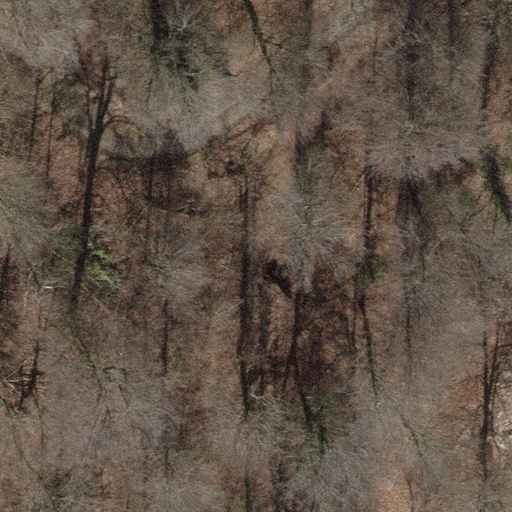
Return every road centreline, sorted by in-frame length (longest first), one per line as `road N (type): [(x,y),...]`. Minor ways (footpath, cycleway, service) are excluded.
road 1 (track): [(411,0),(234,133),(142,141),(89,86),(82,53),(94,0)]
road 2 (track): [(511,328),(414,511)]
